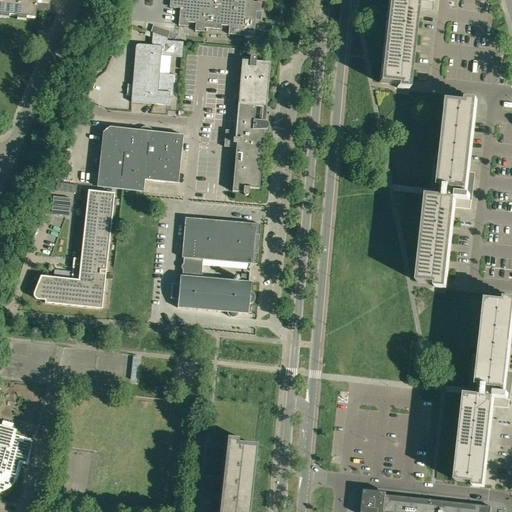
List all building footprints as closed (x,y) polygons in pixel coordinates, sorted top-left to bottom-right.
[(0,0),(0,15),(35,19),(36,11),(56,13),(56,12),(48,11),(48,0),(0,0)] [(174,0),(183,1),(182,8),(180,8),(178,26),(187,26),(188,19),(196,19),(195,31),(204,32),(204,24),(212,25),(212,28),(221,29),(222,21),(229,22),(228,34),(245,36),(245,39),(254,40),(255,19),(252,19),(252,11),(260,12),(261,3),(249,2),(249,0),(174,0)] [(389,0),(380,83),(405,86),(414,9),(432,11),(433,1),(431,1),(431,0),(389,0)] [(150,31),(152,32),(167,37),(170,30),(153,24),(150,31)] [(184,42),(167,41),(167,37),(152,32),(151,45),(139,44),(135,47),(131,102),(157,104),(158,91),(170,92),(173,92),(174,75),(159,73),(161,56),(182,57),(184,42)] [(269,101),(269,100),(268,99),(266,98),(269,64),(256,63),(256,58),(256,57),(256,56),(255,56),(254,55),(253,55),(252,55),(251,56),(250,57),(250,58),(243,57),(241,74),(239,100),(239,105),(255,107),(256,104),(262,104),(267,104),(268,103),(269,102),(269,101)] [(170,92),(158,91),(157,104),(169,105),(170,92)] [(439,187),(439,190),(438,196),(428,195),(418,282),(443,285),(452,207),(470,209),(471,200),(469,200),(470,195),(467,195),(468,189),(469,189),(470,188),(471,187),(472,186),(472,185),(472,184),(473,182),(472,181),(472,180),(471,179),(470,178),(469,177),(470,173),(466,172),(474,103),(449,100),(443,154),(434,153),(430,186),(439,187)] [(261,121),(262,104),(256,104),(255,107),(239,105),(238,114),(236,114),(234,131),(225,130),(224,147),(236,148),(232,192),(243,193),(243,194),(244,195),(245,196),(246,196),(247,196),(247,195),(248,195),(248,194),(249,194),(249,193),(249,188),(259,189),(264,130),(265,130),(266,130),(266,129),(267,129),(268,128),(268,127),(269,126),(269,125),(268,124),(268,123),(267,122),(266,122),(261,121)] [(178,184),(183,136),(153,132),(152,130),(150,128),(148,127),(146,127),(144,127),(142,128),(140,129),(138,130),(109,127),(102,133),(96,187),(143,193),(145,181),(178,184)] [(76,194),(77,186),(57,184),(56,192),(76,194)] [(40,276),(33,294),(33,295),(33,296),(33,297),(34,298),(35,299),(36,299),(37,300),(45,301),(44,303),(102,310),(102,307),(114,194),(90,191),(88,191),(80,260),(73,259),(71,280),(40,276)] [(53,197),(52,205),(70,207),(71,199),(53,197)] [(56,215),(66,216),(69,216),(70,208),(52,206),(51,215),(56,215)] [(177,308),(227,312),(227,313),(228,314),(228,315),(229,316),(230,316),(230,317),(231,317),(232,317),(233,317),(234,317),(235,317),(236,316),(237,316),(237,315),(238,314),(238,313),(248,314),(249,303),(250,303),(251,303),(252,302),(253,302),(253,301),(254,300),(255,299),(255,298),(255,297),(255,296),(254,295),(254,294),(253,293),(252,293),(251,292),(250,292),(251,282),(241,281),(241,280),(241,278),(240,277),(238,276),(236,275),(235,275),(233,276),(231,277),(230,278),(230,280),(201,278),(203,260),(257,264),(260,225),(185,218),(182,257),(184,258),(182,275),(180,275),(179,284),(172,283),(170,299),(178,299),(177,308)] [(480,395),(476,395),(466,394),(457,481),(482,483),(490,406),(508,408),(509,398),(508,398),(508,393),(505,393),(506,388),(507,387),(508,387),(509,386),(510,385),(510,383),(511,382),(511,381),(510,379),(510,378),(509,377),(509,376),(507,375),(508,371),(504,371),(511,301),(487,299),(477,386),(481,386),(480,395)] [(472,353),(468,385),(477,386),(480,353),(472,353)] [(0,491),(1,491),(4,490),(5,489),(8,487),(9,486),(10,485),(12,483),(13,481),(14,479),(15,478),(16,476),(16,475),(27,438),(15,435),(16,430),(12,429),(13,424),(3,421),(1,426),(0,425),(0,491)] [(225,440),(224,449),(216,511),(245,511),(253,446),(231,443),(231,441),(225,440)] [(490,511),(491,507),(386,495),(367,493),(364,511),(490,511)]
